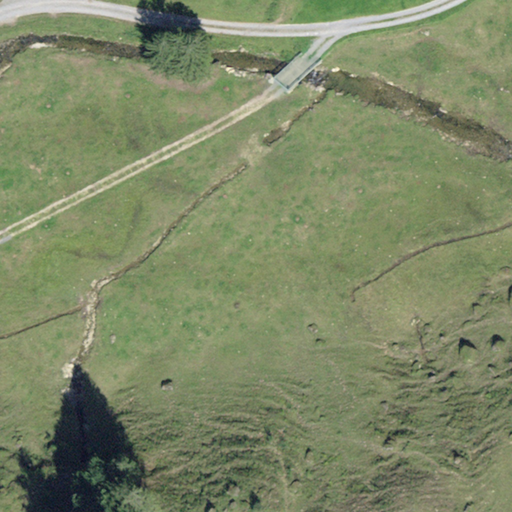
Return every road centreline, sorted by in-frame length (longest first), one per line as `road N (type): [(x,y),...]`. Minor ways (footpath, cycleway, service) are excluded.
road 1 (track): [(452,0),(327,30),(233,29),(60,5),(0,17)]
road 2 (track): [(0,240),(275,88),(327,30)]
